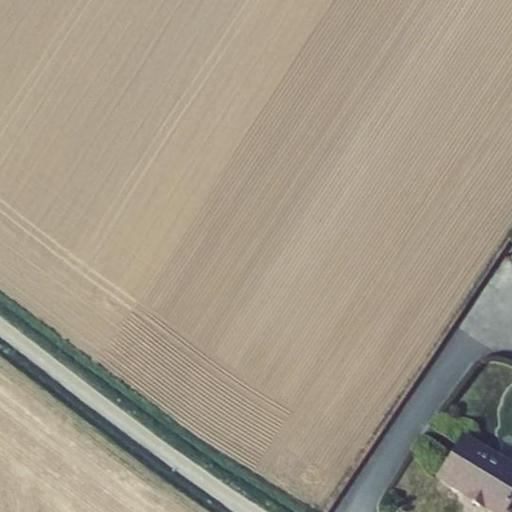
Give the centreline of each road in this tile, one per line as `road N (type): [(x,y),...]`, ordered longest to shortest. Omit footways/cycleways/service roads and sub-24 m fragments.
road 1 (unclassified): [(0,326),(248,511)]
road 2 (unknown): [(330,511),(490,280)]
